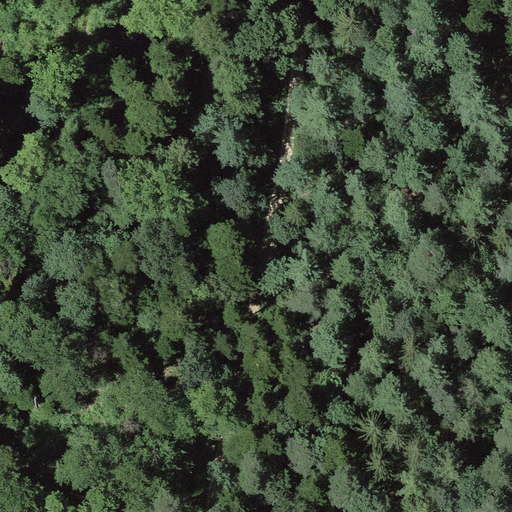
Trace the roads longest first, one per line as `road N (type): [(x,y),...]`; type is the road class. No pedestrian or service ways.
road 1 (track): [(260,293),(393,435),(449,447),(511,441)]
road 2 (track): [(306,0),(260,293)]
road 3 (track): [(260,293),(209,511)]
